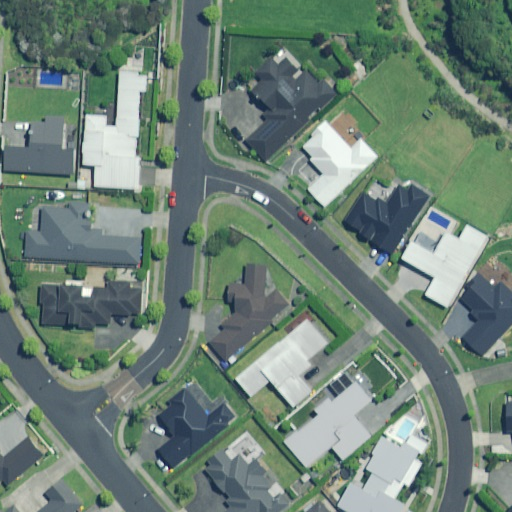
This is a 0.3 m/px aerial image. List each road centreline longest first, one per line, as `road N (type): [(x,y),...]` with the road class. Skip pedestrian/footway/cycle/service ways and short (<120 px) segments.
road 1 (residential): [(187,173),(248,185),(286,213),(418,344),(445,388)]
road 2 (tertiary): [(187,173),(177,326),(163,352),(79,426)]
road 3 (tertiary): [(194,0),(187,173)]
road 4 (tertiary): [(79,426),(0,324)]
road 5 (residential): [(445,388),(461,461),(450,511)]
